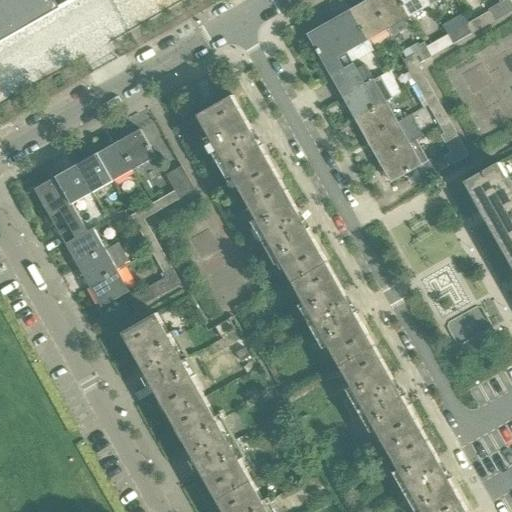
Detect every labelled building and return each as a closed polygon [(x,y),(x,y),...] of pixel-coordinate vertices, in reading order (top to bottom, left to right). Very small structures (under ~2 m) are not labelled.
[(77,0),(0,0),(0,43),(20,32),(77,0)] [(351,10),(368,40),(389,28),(372,0),(369,0),(351,10)] [(410,16),(400,0),(372,0),(389,28),(393,37),(415,25),(410,16)] [(400,0),(410,16),(430,5),(427,0),(400,0)] [(505,0),(488,10),(489,11),(495,21),(511,10),(511,3),(509,0),(505,0)] [(330,21),(330,22),(347,52),(368,40),(351,10),(350,10),(350,11),(331,22),(330,21)] [(489,11),(469,23),(474,33),(495,21),(489,11)] [(332,76),(332,77),(354,64),(347,52),(330,22),(329,22),(310,34),(310,33),(308,34),(332,76)] [(469,23),(448,35),(454,44),(474,33),(469,23)] [(448,35),(427,47),(433,56),(454,44),(448,35)] [(412,49),(415,54),(421,63),(433,56),(427,47),(425,42),(412,49)] [(1,60),(6,73),(35,61),(29,48),(1,60)] [(404,60),(410,72),(420,67),(421,63),(415,54),(404,60)] [(333,77),(338,87),(360,75),(358,70),(354,64),(332,77),(333,77)] [(366,66),(358,70),(360,75),(338,87),(344,97),(344,98),(345,98),(351,95),(366,87),(366,86),(375,81),(368,70),(366,66)] [(410,72),(417,85),(427,79),(420,67),(410,72)] [(394,71),(384,74),(391,95),(401,92),(394,71)] [(199,85),(198,85),(206,99),(216,93),(209,79),(208,80),(199,85)] [(429,105),(429,106),(438,100),(427,79),(417,85),(413,87),(424,108),(429,105)] [(356,118),(356,119),(387,102),(375,81),(366,86),(366,87),(351,95),(345,98),(356,118)] [(200,116),(388,448),(424,511),(469,511),(314,238),(234,97),(233,95),(199,115),(200,116)] [(438,100),(429,106),(441,126),(450,121),(438,100)] [(368,139),(368,140),(399,123),(387,102),(356,119),(357,119),(368,139)] [(379,160),(380,160),(410,143),(404,133),(410,130),(404,120),(399,123),(368,140),(369,140),(380,160),(379,160)] [(417,140),(410,143),(380,160),(380,161),(392,181),(391,181),(392,182),(403,175),(404,176),(405,177),(406,178),(408,178),(409,178),(411,177),(412,177),(413,176),(414,175),(414,173),(415,172),(414,170),(414,169),(422,164),(429,178),(469,155),(450,121),(441,126),(457,154),(436,166),(432,158),(429,160),(417,140)] [(132,135),(119,142),(135,169),(147,162),(148,163),(149,163),(149,161),(156,157),(141,129),(133,134),(132,132),(131,133),(132,135)] [(111,146),(99,153),(114,181),(127,174),(127,175),(129,175),(128,173),(135,169),(119,142),(112,146),(111,144),(110,145),(111,146)] [(90,158),(78,165),(94,192),(106,186),(106,187),(108,186),(107,185),(114,181),(99,153),(91,158),(90,156),(89,156),(90,158)] [(488,219),(503,246),(511,262),(511,183),(500,162),(466,181),(482,209),(482,210),(487,219),(488,219)] [(69,170),(57,177),(73,204),(84,198),(85,199),(87,198),(86,197),(94,192),(78,165),(70,170),(69,168),(68,168),(69,170)] [(176,191),(164,197),(169,205),(196,190),(182,166),(166,175),(176,191)] [(61,211),(71,228),(83,222),(73,204),(57,177),(49,181),(48,179),(47,180),(48,182),(36,189),(51,217),(61,211)] [(164,197),(153,203),(158,211),(169,205),(164,197)] [(153,203),(143,210),(147,218),(158,211),(153,203)] [(147,218),(143,210),(132,216),(137,224),(145,219),(147,218)] [(137,224),(141,231),(149,227),(145,219),(137,224)] [(61,234),(66,243),(88,231),(83,222),(71,228),(61,234)] [(141,231),(147,243),(155,238),(149,227),(141,231)] [(74,257),(79,265),(106,250),(102,241),(103,240),(103,239),(101,240),(94,228),(88,231),(66,243),(74,257),(72,257),(73,258),(74,257)] [(155,238),(147,243),(154,253),(161,249),(155,238)] [(114,244),(124,265),(132,261),(122,240),(114,244)] [(86,278),(91,286),(118,270),(113,262),(115,261),(115,260),(113,261),(106,250),(79,265),(86,277),(84,278),(85,279),(86,278)] [(167,277),(150,286),(129,298),(135,310),(181,284),(166,257),(158,261),(167,277)] [(118,270),(91,286),(97,298),(96,299),(96,300),(98,299),(103,307),(130,292),(125,283),(127,282),(126,281),(125,282),(118,270)] [(125,334),(225,511),(270,511),(159,314),(158,313),(124,332),(124,334),(125,334)] [(215,327),(221,337),(235,329),(229,318),(215,327)] [(397,504),(401,511),(413,503),(409,497),(397,504)]
